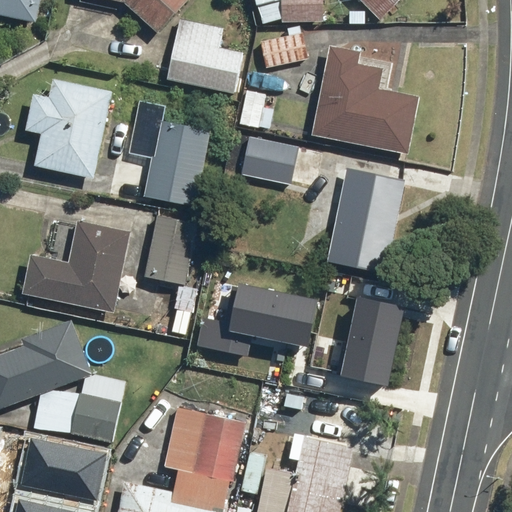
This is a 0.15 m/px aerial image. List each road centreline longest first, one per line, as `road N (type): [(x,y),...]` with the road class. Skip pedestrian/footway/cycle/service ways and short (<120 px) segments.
road 1 (tertiary): [(481,366),(450,511)]
road 2 (tertiary): [(511,226),(481,366)]
